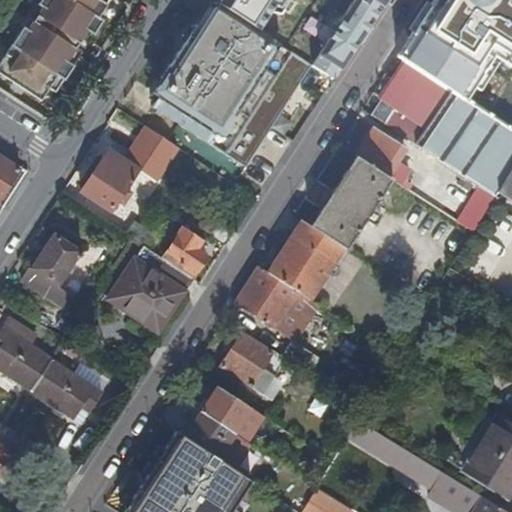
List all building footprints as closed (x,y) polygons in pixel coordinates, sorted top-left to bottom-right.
[(0,73),(42,101),(50,89),(56,93),(73,66),(67,62),(87,30),(94,35),(103,20),(99,17),(107,4),(101,0),(100,0),(40,0),(37,5),(42,8),(27,31),(23,28),(0,63),(0,73)] [(354,0),(311,66),(332,80),(385,0),(210,0),(257,30),(276,0),(354,0)] [(511,0),(434,0),(396,62),(424,80),(446,94),(462,104),(473,83),(481,88),(499,60),(511,68),(511,0)] [(311,66),(218,5),(202,30),(195,26),(160,78),(167,83),(151,107),(244,168),(311,66)] [(424,80),(396,62),(372,100),(377,104),(422,131),(446,94),(424,80)] [(511,136),(462,104),(446,94),(422,131),(412,145),(479,187),(495,197),(498,193),(509,175),(511,169),(511,136)] [(368,117),(412,145),(422,131),(377,104),(368,117)] [(356,157),(374,169),(380,158),(394,166),(395,164),(404,150),(373,130),(356,157)] [(141,135),(136,143),(166,163),(172,155),(141,135)] [(136,143),(125,160),(156,180),(166,163),(136,143)] [(0,156),(0,200),(20,170),(0,156)] [(374,169),(356,157),(333,192),(367,214),(369,209),(389,178),(387,177),(374,169)] [(387,177),(394,166),(380,158),(374,169),(387,177)] [(110,212),(133,177),(120,168),(105,159),(82,194),(110,212)] [(156,180),(125,160),(120,168),(133,177),(150,188),(156,180)] [(394,166),(387,177),(389,178),(407,190),(411,183),(405,179),(409,173),(395,164),(394,166)] [(511,177),(509,175),(498,193),(511,201),(511,177)] [(421,177),(416,192),(436,199),(441,184),(421,177)] [(473,232),(495,197),(479,187),(457,222),(473,232)] [(367,214),(333,192),(331,191),(308,227),(342,249),(345,251),(364,221),(372,226),(379,215),(369,209),(367,214)] [(511,243),(511,201),(498,193),(495,197),(473,232),(458,258),(491,278),(511,243)] [(234,231),(212,217),(204,228),(227,243),(234,231)] [(308,227),(300,221),(267,272),(298,292),(309,299),(342,249),(308,227)] [(127,238),(133,242),(142,229),(131,222),(123,235),(127,238)] [(142,229),(133,242),(143,249),(149,253),(158,240),(142,229)] [(183,229),(162,261),(189,279),(205,254),(197,249),(202,241),(183,229)] [(56,234),(32,269),(62,289),(86,253),(56,234)] [(149,253),(143,249),(135,262),(183,293),(191,281),(189,279),(162,261),(149,253)] [(342,249),(309,299),(313,302),(346,251),(345,251),(342,249)] [(183,293),(135,262),(109,301),(157,333),(183,293)] [(267,272),(259,267),(238,300),(277,325),(298,292),(267,272)] [(62,289),(32,269),(25,279),(63,304),(70,294),(62,289)] [(298,292),(277,325),(286,330),(290,333),(295,336),(298,337),(300,336),(302,335),(304,333),(322,307),(313,302),(309,299),(298,292)] [(9,320),(1,332),(31,351),(39,339),(9,320)] [(0,373),(31,394),(51,364),(31,351),(1,332),(0,333),(0,373)] [(241,335),(220,369),(249,387),(252,382),(256,385),(267,369),(263,366),(271,353),(241,335)] [(293,339),(283,356),(310,373),(320,357),(293,339)] [(51,364),(31,394),(72,421),(79,410),(87,415),(100,395),(74,379),(51,364)] [(460,380),(482,393),(491,378),(469,365),(460,380)] [(82,367),(74,379),(100,395),(107,384),(82,367)] [(218,387),(201,414),(234,436),(247,444),(265,416),(218,387)] [(234,436),(201,414),(183,440),(218,462),(234,436)] [(511,492),(511,425),(497,416),(463,472),(508,499),(511,492)] [(0,420),(0,440),(1,441),(10,427),(0,420)] [(505,511),(357,422),(349,436),(433,487),(436,482),(441,486),(433,499),(447,508),(454,496),(466,504),(461,511),(505,511)] [(17,434),(9,447),(29,459),(44,470),(52,457),(17,434)] [(234,436),(218,462),(231,470),(249,444),(247,444),(234,436)] [(1,441),(0,440),(0,461),(19,474),(29,459),(9,447),(1,441)] [(262,490),(238,474),(235,479),(188,449),(186,452),(181,449),(176,457),(180,460),(169,477),(176,482),(172,488),(209,511),(223,490),(250,508),(262,490)] [(68,485),(44,470),(35,483),(60,499),(68,485)] [(301,511),(355,511),(357,509),(319,485),(317,488),(301,511)]
